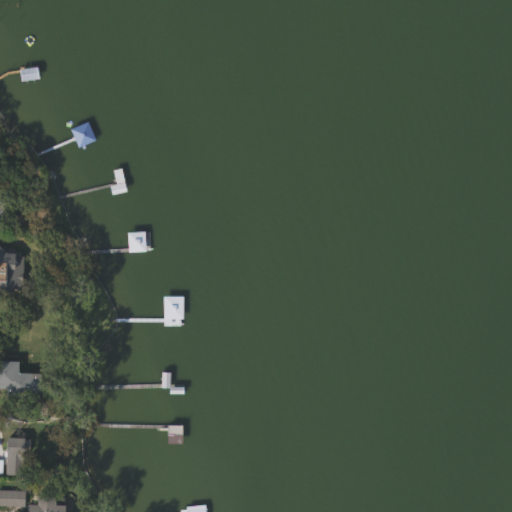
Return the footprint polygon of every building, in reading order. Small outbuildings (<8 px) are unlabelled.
[(125,252),(125,232),(143,232),(143,252),(125,252)] [(0,249),(20,249),(20,292),(0,292),(0,249)] [(181,296),(181,321),(160,321),(160,296),(181,296)] [(38,374),(37,400),(7,399),(7,389),(0,388),(0,361),(16,362),(15,374),(38,374)] [(22,476),(3,476),(3,438),(22,438),(22,476)] [(0,507),(0,491),(23,491),(23,508),(0,507)] [(53,497),(53,506),(62,506),(61,511),(27,511),(27,497),(53,497)]
